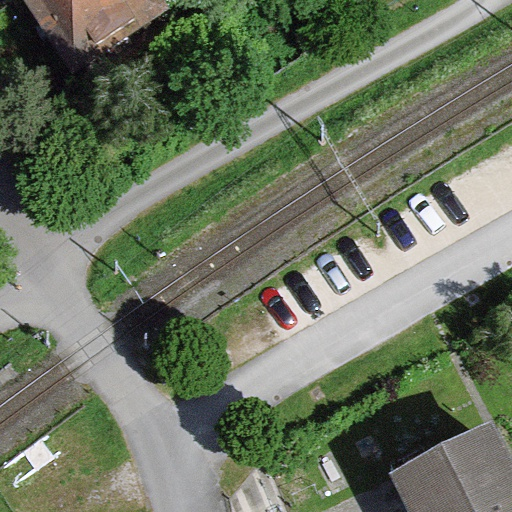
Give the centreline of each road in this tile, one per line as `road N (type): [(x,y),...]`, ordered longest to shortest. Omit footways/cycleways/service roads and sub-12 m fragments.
road 1 (residential): [(481,0),(101,220),(46,269)]
road 2 (residential): [(46,269),(143,413),(178,511)]
